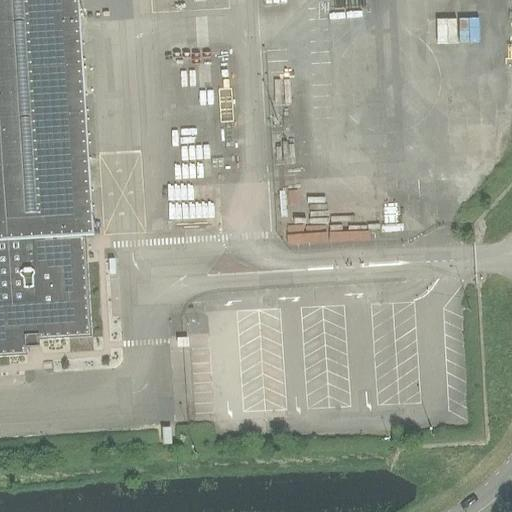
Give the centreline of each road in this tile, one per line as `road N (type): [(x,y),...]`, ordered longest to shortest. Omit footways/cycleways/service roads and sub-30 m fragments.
road 1 (unknown): [(201,278),(203,374),(211,397),(237,420),(305,426),(367,412),(424,373),(448,323),(449,261)]
road 2 (unknown): [(119,33),(382,24)]
road 3 (unknown): [(144,284),(119,33)]
road 4 (unknown): [(482,0),(484,38),(471,52),(399,49),(382,24)]
